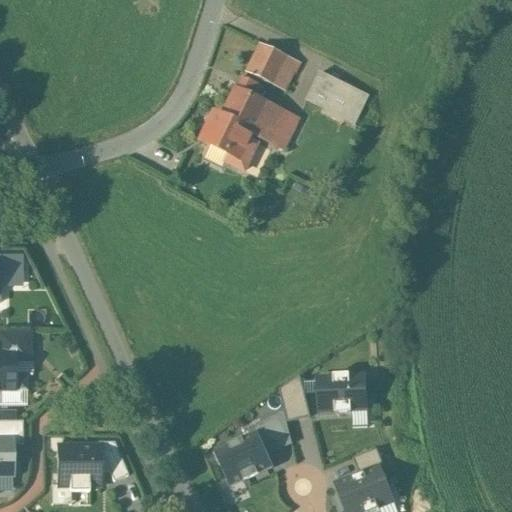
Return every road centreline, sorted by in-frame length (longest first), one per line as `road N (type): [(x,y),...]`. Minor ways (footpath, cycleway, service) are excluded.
road 1 (unclassified): [(191,511),(35,168)]
road 2 (unclassified): [(216,0),(185,92),(156,129),(116,149),(35,168)]
